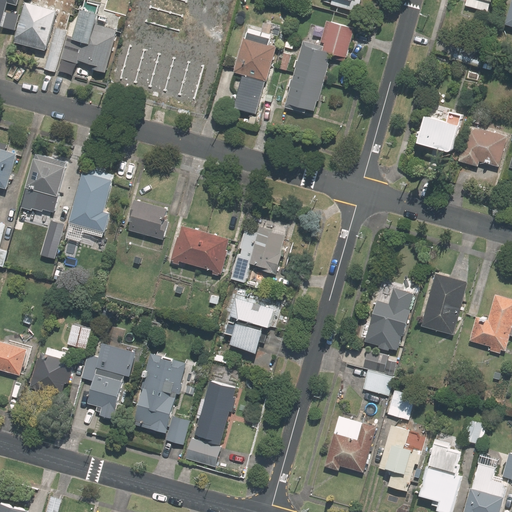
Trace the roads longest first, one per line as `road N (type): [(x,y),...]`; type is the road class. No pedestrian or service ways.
road 1 (residential): [(358,190),(0,89)]
road 2 (residential): [(268,511),(358,190)]
road 3 (residential): [(0,442),(246,511)]
road 4 (residential): [(358,190),(412,0)]
road 5 (residential): [(511,233),(358,190)]
